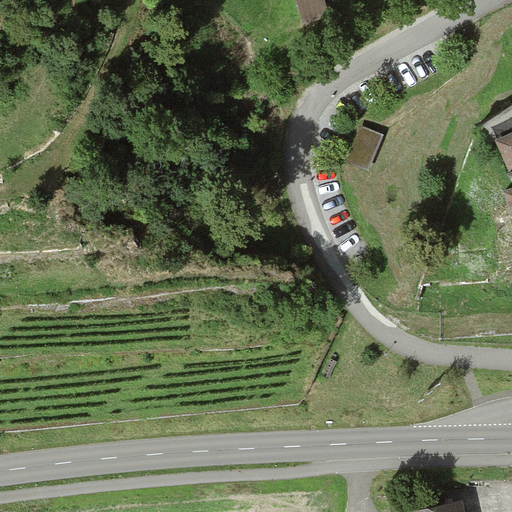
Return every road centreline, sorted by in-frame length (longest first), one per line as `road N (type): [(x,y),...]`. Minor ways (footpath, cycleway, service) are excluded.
road 1 (residential): [(480,0),(324,91),(295,125),(295,180),(336,285),(367,326),(409,348),(511,361)]
road 2 (tertiary): [(0,470),(511,438)]
